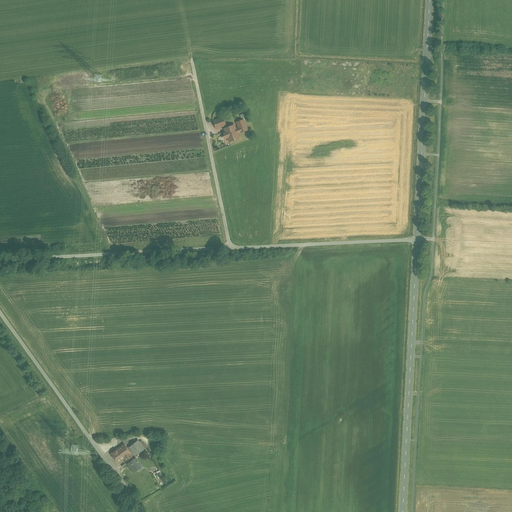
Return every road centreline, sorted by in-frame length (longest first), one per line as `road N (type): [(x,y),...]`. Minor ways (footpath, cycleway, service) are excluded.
road 1 (unclassified): [(0,260),(416,240)]
road 2 (tertiary): [(416,240),(402,511)]
road 3 (unclassified): [(0,315),(144,511)]
road 4 (tertiary): [(429,0),(416,240)]
